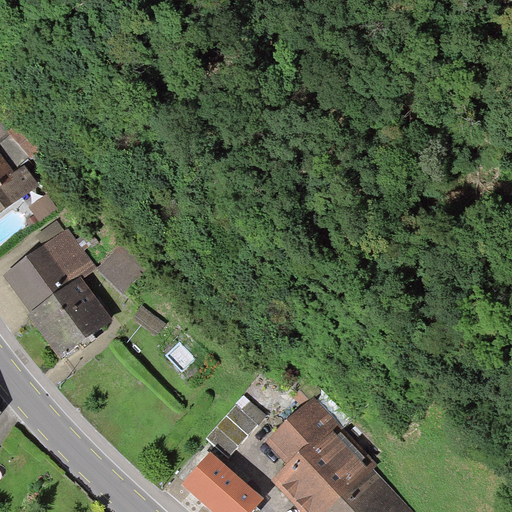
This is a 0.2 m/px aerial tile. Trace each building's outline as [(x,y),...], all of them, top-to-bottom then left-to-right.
[(0,103),(0,141),(9,134),(18,126),(0,103)] [(18,126),(9,134),(31,159),(49,144),(26,119),(18,126)] [(0,217),(40,189),(25,167),(14,175),(0,156),(0,217)] [(47,195),(29,208),(41,224),(59,210),(47,195)] [(4,277),(32,314),(82,279),(84,281),(97,270),(68,230),(4,277)] [(120,248),(97,270),(123,295),(144,271),(120,248)] [(32,314),(28,317),(60,362),(113,322),(84,281),(82,279),(32,314)] [(142,307),(133,319),(156,336),(165,324),(142,307)] [(266,416),(244,396),(236,405),(237,406),(208,439),(230,458),(266,416)] [(340,427),(314,400),(266,445),(285,465),(288,468),(310,448),(313,452),(340,427)] [(329,511),(374,471),(378,466),(340,427),(313,452),(310,448),(288,468),(272,484),(298,511),(329,511)] [(254,511),(264,502),(210,455),(182,488),(209,511),(254,511)] [(414,511),(374,471),(329,511),(414,511)]
